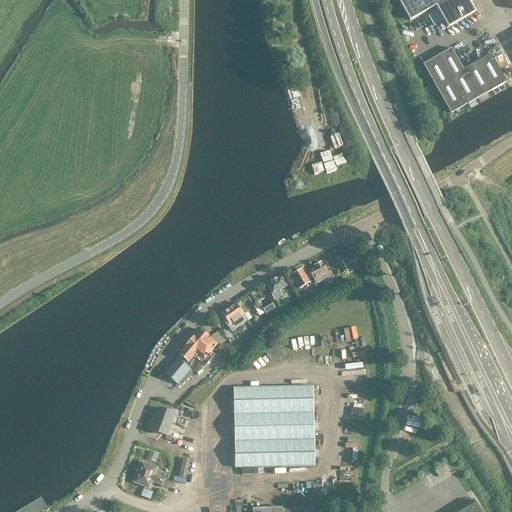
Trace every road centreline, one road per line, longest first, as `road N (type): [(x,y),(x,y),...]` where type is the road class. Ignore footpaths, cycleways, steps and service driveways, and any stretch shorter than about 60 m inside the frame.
road 1 (unclassified): [(68,511),(109,482),(163,363),(212,306),(462,177),(511,142)]
road 2 (primary): [(328,0),(388,158),(511,414)]
road 3 (primary): [(511,376),(402,150),(346,0)]
road 4 (unclassified): [(0,304),(132,229),(161,197),(180,135),(184,0)]
road 5 (track): [(289,0),(344,176)]
